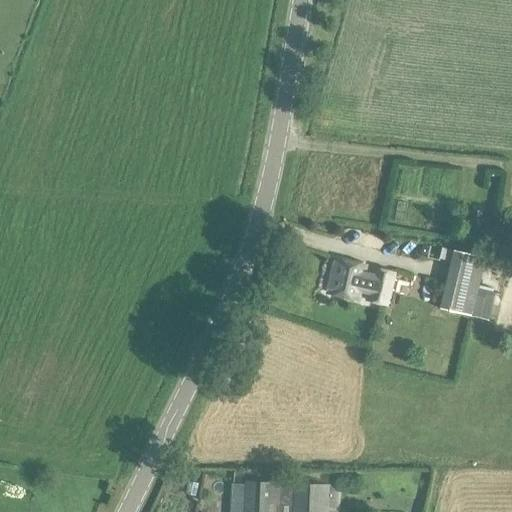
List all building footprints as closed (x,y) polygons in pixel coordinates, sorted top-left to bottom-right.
[(451,196),(452,165),(399,164),(398,194),(451,196)] [(440,256),(439,259),(451,262),(452,260),(454,252),(454,251),(442,249),(440,256)] [(335,258),(327,291),(357,298),(359,289),(370,292),(368,300),(386,304),(394,271),(376,267),(373,276),(362,274),(364,264),(335,258)] [(411,281),(410,296),(426,298),(427,282),(411,281)] [(476,296),(445,289),(441,309),(472,316),(476,296)] [(244,480),(242,511),(328,511),(329,491),(329,485),(280,483),(280,482),(244,480)]
